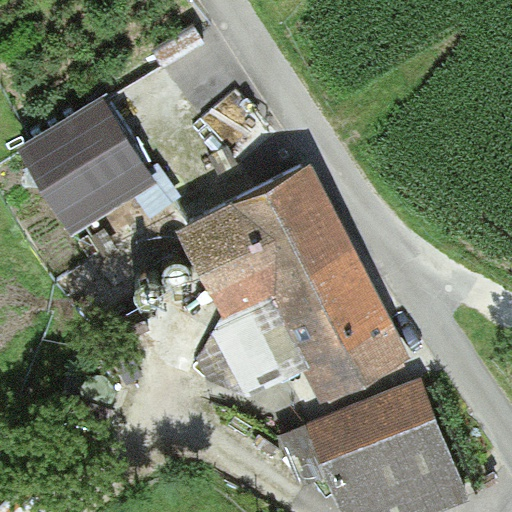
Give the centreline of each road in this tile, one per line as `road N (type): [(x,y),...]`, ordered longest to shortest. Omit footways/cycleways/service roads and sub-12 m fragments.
road 1 (residential): [(222,0),(511,432)]
road 2 (track): [(511,328),(406,264)]
